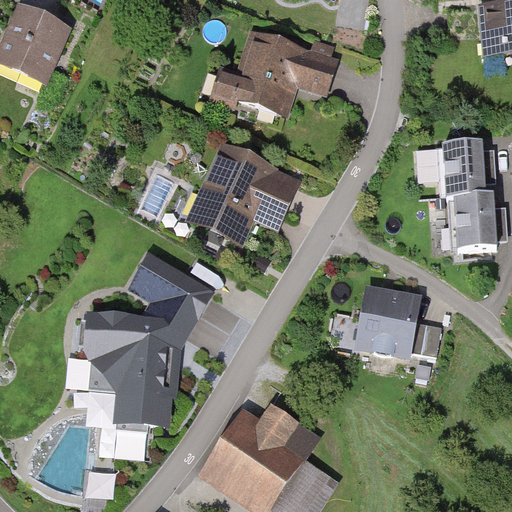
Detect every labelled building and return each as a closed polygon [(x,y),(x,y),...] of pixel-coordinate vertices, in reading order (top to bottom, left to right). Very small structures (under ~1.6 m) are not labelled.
[(511,7),(451,14),(453,33),(486,30),(488,47),(502,46),(503,56),(511,55),(511,7)] [(48,80),(69,34),(22,12),(1,59),(48,80)] [(257,43),(281,47),(284,36),(259,31),(257,43)] [(327,102),(338,70),(262,44),(248,85),(234,80),(227,102),(292,124),(303,94),(327,102)] [(483,147),(445,149),(448,203),(456,203),(487,200),(486,180),(496,180),(495,161),(484,161),(483,147)] [(309,190),(228,157),(199,227),(252,249),(262,223),(290,235),(309,190)] [(487,200),(456,203),(459,256),(498,253),(497,238),(508,237),(507,218),(496,218),(495,199),(487,200)] [(125,399),(122,430),(170,434),(176,368),(215,304),(149,264),(136,285),(165,302),(147,333),(99,328),(92,396),(125,399)] [(417,306),(371,298),(362,348),(375,350),(374,355),(381,358),(387,359),(395,358),(395,354),(408,356),(408,355),(438,361),(443,331),(413,326),(417,306)] [(249,424),(214,475),(267,511),(319,511),(338,485),(302,460),(316,440),(284,418),(270,438),(249,424)]
